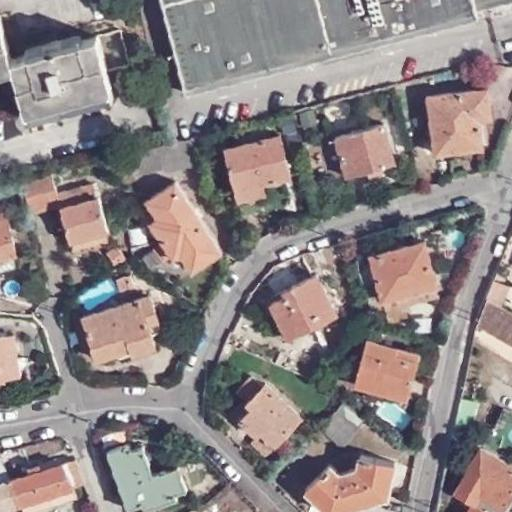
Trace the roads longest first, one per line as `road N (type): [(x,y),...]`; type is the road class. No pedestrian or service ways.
road 1 (residential): [(179,411),(216,314),(238,276),(268,250),(511,178)]
road 2 (residential): [(419,511),(470,289),(511,188)]
road 3 (unknown): [(511,62),(215,115)]
road 4 (residential): [(0,433),(115,401),(179,411)]
road 5 (residential): [(179,411),(273,511)]
